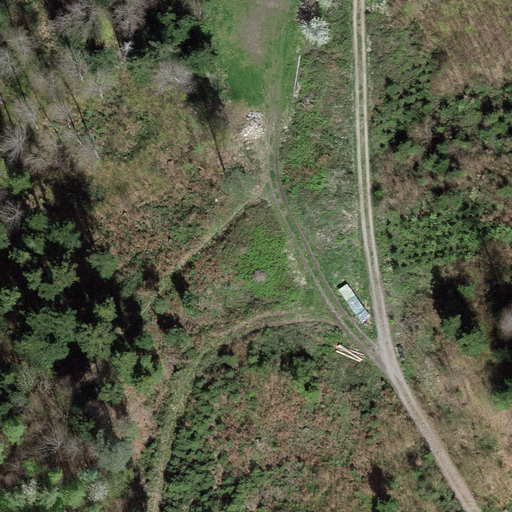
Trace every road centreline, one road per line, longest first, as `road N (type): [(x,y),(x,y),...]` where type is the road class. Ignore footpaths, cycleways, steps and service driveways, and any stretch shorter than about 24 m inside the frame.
road 1 (track): [(472,511),(268,180)]
road 2 (track): [(268,180),(265,119),(334,0)]
